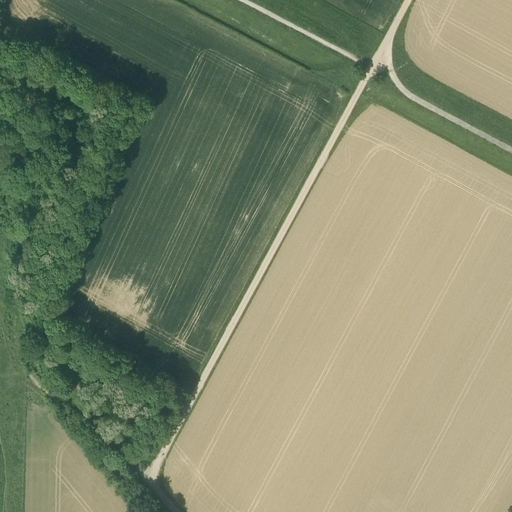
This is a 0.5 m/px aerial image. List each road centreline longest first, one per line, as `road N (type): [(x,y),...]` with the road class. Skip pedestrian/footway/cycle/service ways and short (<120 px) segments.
road 1 (unclassified): [(175,511),(148,478),(410,0)]
road 2 (track): [(148,478),(87,408),(47,325)]
road 3 (track): [(47,325),(40,281),(77,199),(79,170)]
road 4 (track): [(374,66),(248,0)]
